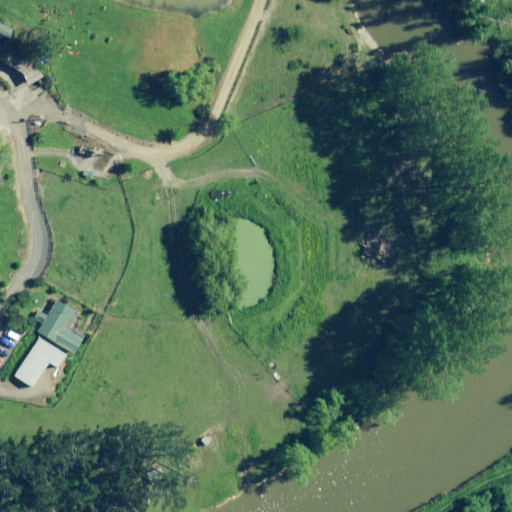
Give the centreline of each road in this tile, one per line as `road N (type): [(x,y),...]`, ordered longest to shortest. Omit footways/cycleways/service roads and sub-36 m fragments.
road 1 (track): [(48,112),(156,149),(197,139),(261,0)]
road 2 (track): [(156,149),(182,268),(235,387)]
road 3 (track): [(23,107),(21,150),(39,243),(0,313)]
